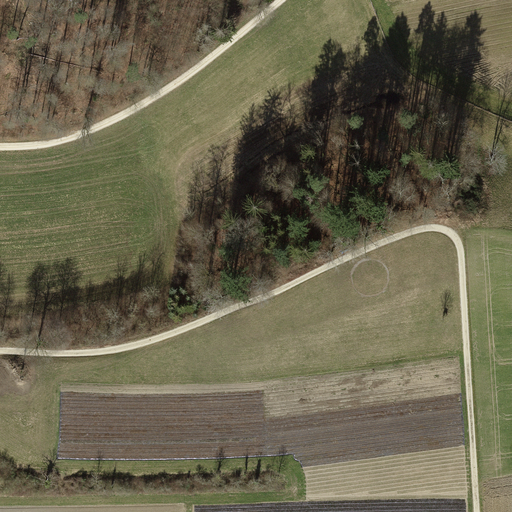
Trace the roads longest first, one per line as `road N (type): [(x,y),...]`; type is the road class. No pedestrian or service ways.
road 1 (track): [(0,350),(121,348),(433,223),(455,236),(460,256),(480,511)]
road 2 (track): [(280,0),(190,73),(117,118),(50,143),(0,146)]
